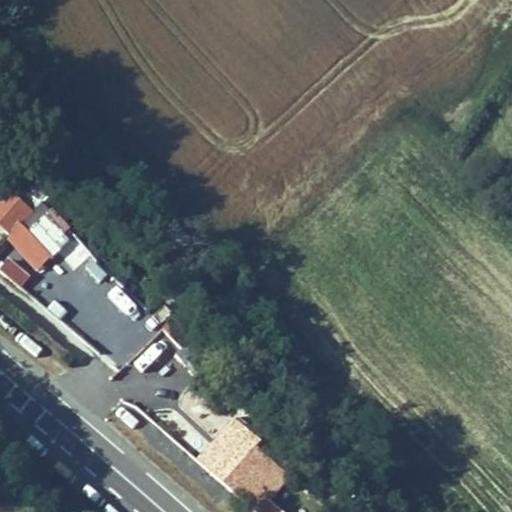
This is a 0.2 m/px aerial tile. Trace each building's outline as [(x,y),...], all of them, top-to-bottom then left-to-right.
[(0,198),(0,225),(12,237),(36,212),(10,188),(0,198)] [(52,215),(30,227),(45,254),(67,242),(52,215)] [(113,293),(97,306),(110,321),(125,308),(113,293)] [(196,416),(197,415),(218,433),(234,415),(194,381),(178,400),(196,416)] [(285,511),(272,501),(296,472),(233,419),(195,463),(253,511),(285,511)]
